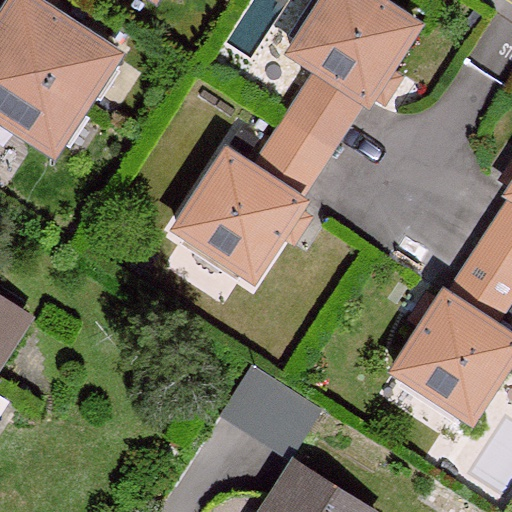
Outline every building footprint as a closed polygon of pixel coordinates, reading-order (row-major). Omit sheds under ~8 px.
[(125,43),(59,0),(0,0),(0,118),(53,154),(125,43)] [(406,0),(313,0),(284,46),(374,104),(431,15),(406,0)] [(257,280),(313,193),(225,136),(169,223),(257,280)] [(511,368),(511,321),(445,278),(389,365),(478,422),(511,368)] [(0,370),(36,312),(0,290),(0,370)] [(258,358),(231,408),(302,446),(329,397),(258,358)] [(299,456),(294,453),(255,511),(384,511),(385,511),(299,456)]
